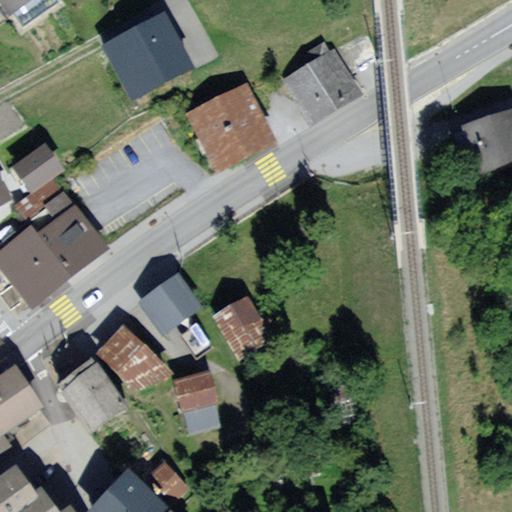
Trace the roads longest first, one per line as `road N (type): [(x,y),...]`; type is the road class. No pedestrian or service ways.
road 1 (primary): [(25,344),(166,237),(318,140)]
road 2 (primary): [(318,140),(511,25)]
road 3 (residential): [(318,140),(352,163),(511,101)]
road 4 (residential): [(25,344),(66,426),(84,511)]
